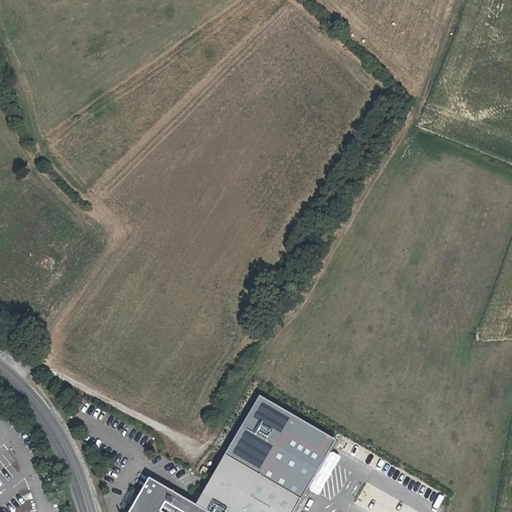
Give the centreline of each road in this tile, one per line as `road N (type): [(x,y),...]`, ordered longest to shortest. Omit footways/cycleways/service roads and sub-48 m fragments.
road 1 (track): [(0,365),(39,365),(199,451),(382,144),(456,0)]
road 2 (unknown): [(76,201),(234,319),(262,350)]
road 3 (secondary): [(89,511),(59,426),(0,369)]
road 4 (track): [(0,58),(15,100),(52,153),(94,179)]
